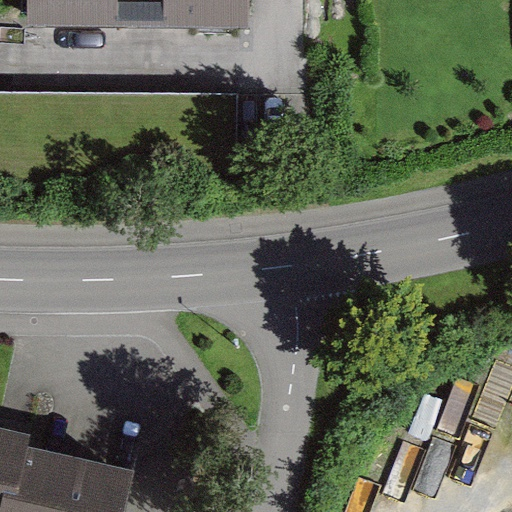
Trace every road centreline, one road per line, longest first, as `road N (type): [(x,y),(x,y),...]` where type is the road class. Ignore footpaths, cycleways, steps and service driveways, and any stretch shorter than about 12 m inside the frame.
road 1 (tertiary): [(0,279),(176,279),(294,268)]
road 2 (residential): [(272,511),(296,373),(294,268)]
road 3 (tertiary): [(294,268),(511,225)]
